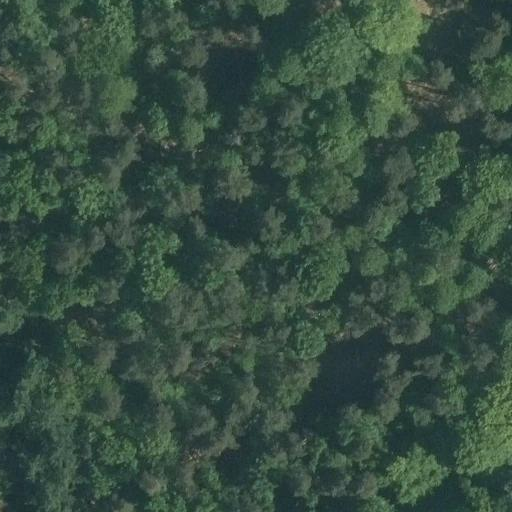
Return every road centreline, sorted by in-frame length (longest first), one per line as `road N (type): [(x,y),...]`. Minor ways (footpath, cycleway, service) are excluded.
road 1 (track): [(279,0),(511,251)]
road 2 (track): [(340,511),(511,373)]
